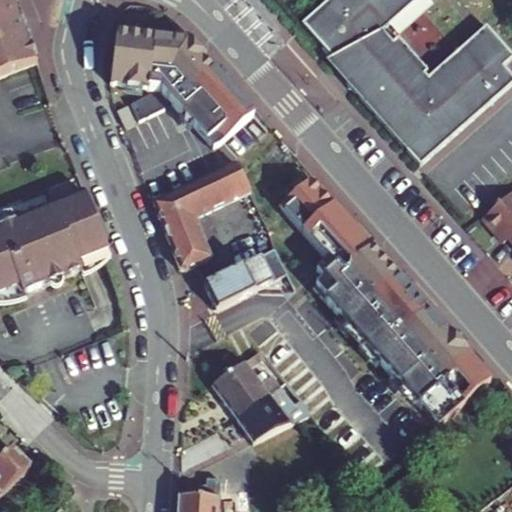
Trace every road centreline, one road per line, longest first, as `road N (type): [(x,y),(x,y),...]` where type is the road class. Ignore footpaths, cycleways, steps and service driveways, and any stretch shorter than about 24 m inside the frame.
road 1 (residential): [(152,483),(158,310),(78,89),(73,50),(84,0)]
road 2 (tertiary): [(511,357),(212,19)]
road 3 (residential): [(0,392),(80,467),(152,483)]
